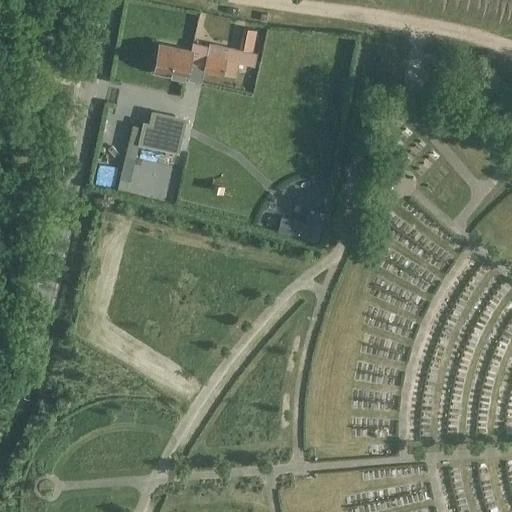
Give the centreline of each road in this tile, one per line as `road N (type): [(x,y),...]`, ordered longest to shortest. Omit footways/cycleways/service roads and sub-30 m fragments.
road 1 (unclassified): [(0,424),(23,375),(107,0)]
road 2 (unclassified): [(294,0),(420,20),(511,46)]
